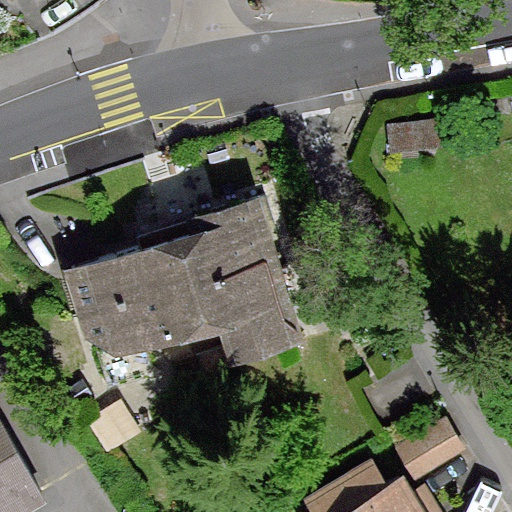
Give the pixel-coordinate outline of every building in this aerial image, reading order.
[(298,330),(271,240),(281,238),(268,194),(196,214),(200,228),(73,266),(94,330),(119,343),(226,310),(238,349),(298,330)] [(88,396),(77,381),(67,390),(78,405),(88,396)] [(0,511),(8,511),(43,492),(0,416),(0,511)] [(448,418),(400,447),(416,473),(463,445),(448,418)] [(421,511),(400,475),(387,482),(374,461),(311,499),(319,511),(421,511)]
